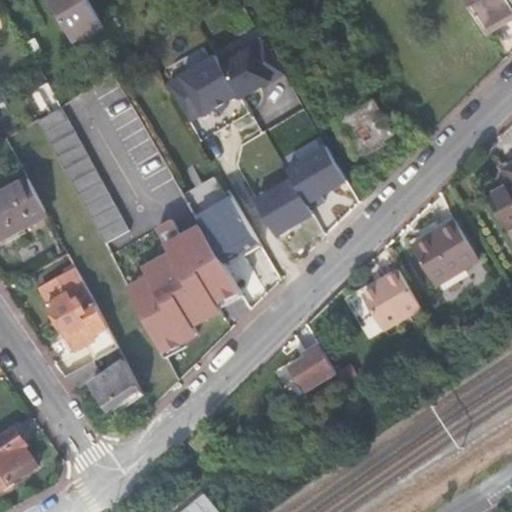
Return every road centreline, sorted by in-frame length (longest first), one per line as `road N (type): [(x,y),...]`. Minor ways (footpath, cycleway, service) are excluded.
road 1 (residential): [(511,87),(104,489)]
road 2 (residential): [(104,489),(0,332)]
road 3 (unknown): [(442,156),(511,281)]
